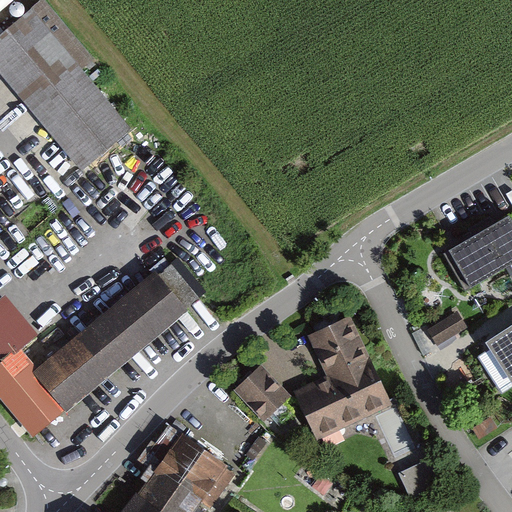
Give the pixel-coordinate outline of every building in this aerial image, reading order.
[(0,0),(0,17),(17,3),(14,0),(0,0)] [(45,5),(0,42),(0,77),(83,176),(133,134),(82,75),(95,64),(45,5)] [(511,224),(510,221),(446,258),(467,294),(511,268),(511,224)] [(80,414),(199,317),(169,278),(49,373),(80,414)] [(459,314),(429,332),(438,348),(468,329),(459,314)] [(328,379),(295,395),(318,443),(394,407),(352,319),(309,339),(328,379)] [(18,323),(0,337),(0,386),(46,443),(80,414),(49,373),(32,351),(37,347),(18,323)] [(511,330),(486,347),(489,353),(511,388),(511,330)] [(511,390),(511,388),(489,353),(478,359),(502,396),(511,390)] [(292,401),(262,369),(235,394),(265,425),(292,401)] [(492,419),(473,430),(480,442),(498,430),(492,419)] [(198,511),(201,507),(208,511),(213,511),(239,476),(171,428),(157,447),(152,444),(139,462),(150,470),(142,482),(148,487),(130,511),(198,511)]
